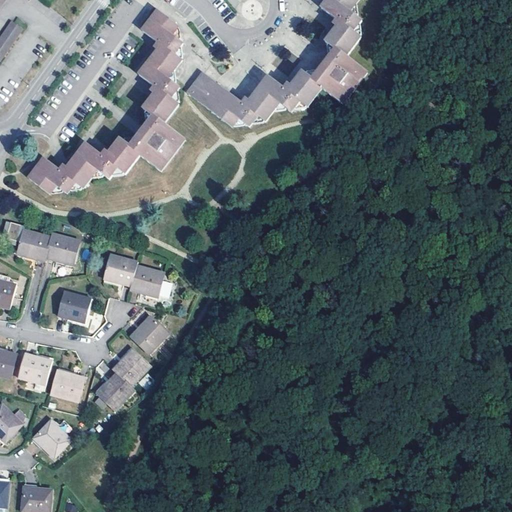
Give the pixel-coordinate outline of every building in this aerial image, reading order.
[(204,74),(188,94),(232,129),(239,120),(250,128),(258,117),(266,123),(280,105),(292,113),(300,103),(308,109),(323,90),(343,105),(368,73),(348,57),(362,38),(354,32),(363,22),(351,12),(360,0),(328,0),(322,9),(341,24),(331,37),(326,44),(336,51),(332,57),(314,80),(304,73),(289,92),(269,77),(247,106),(221,87),(204,74)] [(87,144),(64,173),(45,159),(29,179),(50,195),(57,187),(68,195),(76,184),(83,190),(97,171),(110,180),(118,170),(126,175),(140,156),(161,173),(186,141),(165,124),(180,105),(172,100),(180,88),(169,79),(183,62),(176,55),(184,45),(173,36),(179,27),(162,14),(158,11),(143,32),(162,47),(139,76),(159,91),(144,111),(154,119),(132,147),(122,139),(107,159),(87,144)] [(0,68),(21,33),(9,27),(0,43),(0,68)] [(6,240),(11,224),(6,223),(1,243),(17,247),(18,243),(6,240)] [(18,255),(45,262),(46,259),(52,238),(24,231),(25,228),(11,224),(6,240),(18,243),(21,243),(18,255)] [(79,242),(53,235),(52,238),(46,259),(73,266),(79,242)] [(137,267),(138,263),(111,256),(104,280),(132,288),(137,267)] [(132,288),(131,291),(158,298),(159,296),(167,298),(170,296),(173,286),(170,283),(163,280),(164,274),(137,267),(132,288)] [(0,307),(9,310),(15,285),(10,284),(11,279),(1,276),(0,280),(0,307)] [(65,293),(58,316),(74,321),(85,324),(91,299),(65,293)] [(151,317),(131,337),(149,355),(168,335),(151,317)] [(0,350),(0,376),(10,380),(17,355),(0,350)] [(133,350),(113,370),(117,374),(131,388),(151,367),(133,350)] [(25,354),(18,379),(46,386),(52,362),(25,354)] [(58,371),(51,396),(78,403),(85,378),(58,371)] [(131,388),(117,374),(97,394),(115,412),(135,391),(131,388)] [(3,405),(0,407),(0,438),(6,443),(23,425),(14,416),(3,405)] [(14,416),(23,425),(26,417),(19,410),(14,416)] [(52,421),(34,439),(43,448),(55,459),(72,441),(52,421)] [(0,507),(6,508),(9,483),(0,482),(0,507)] [(24,488),(22,511),(50,511),(52,490),(24,488)]
